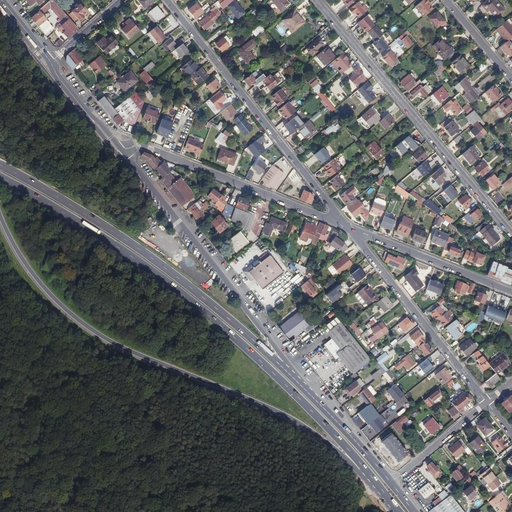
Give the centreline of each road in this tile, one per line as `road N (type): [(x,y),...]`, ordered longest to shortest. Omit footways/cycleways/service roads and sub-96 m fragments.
road 1 (primary): [(0,178),(190,300),(311,409),(382,494)]
road 2 (secondary): [(0,223),(43,289),(82,324),(303,426),(382,494)]
road 3 (primary): [(283,368),(145,253),(0,165)]
road 4 (residential): [(316,0),(511,233)]
road 5 (residential): [(348,226),(166,0)]
road 6 (secondary): [(283,368),(232,288),(125,153)]
road 7 (residential): [(348,226),(137,145)]
road 8 (residential): [(486,402),(348,226)]
road 9 (primary): [(412,511),(283,368)]
road 10 (residential): [(511,291),(348,226)]
